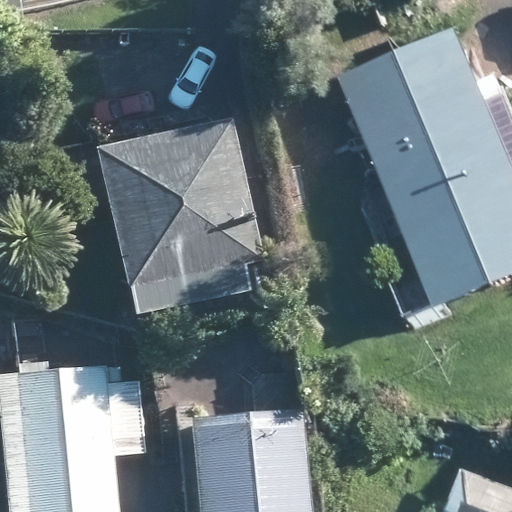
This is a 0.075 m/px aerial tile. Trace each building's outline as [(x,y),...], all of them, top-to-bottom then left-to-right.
[(434,276),(451,316),(511,289),(511,134),(467,29),(350,80),(389,171),(434,276)] [(268,264),(249,182),(236,121),(222,124),(102,151),(110,191),(133,294),(136,292),(142,321),(256,295),(250,268),(268,264)] [(425,316),(437,310),(442,297),(435,285),(422,281),(410,287),(406,300),(412,312),(425,316)] [(15,309),(20,352),(46,350),(42,307),(15,309)] [(122,511),(118,461),(149,457),(142,386),(123,388),(121,369),(55,375),(53,357),(21,360),(22,379),(3,380),(15,511),(122,511)] [(206,511),(319,511),(311,411),(258,416),(242,417),(198,421),(206,511)] [(511,511),(511,487),(470,472),(454,511),(511,511)]
